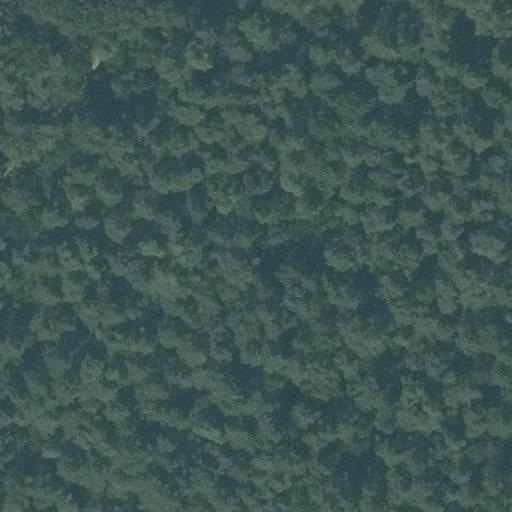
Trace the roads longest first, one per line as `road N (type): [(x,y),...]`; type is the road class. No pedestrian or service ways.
road 1 (track): [(136,0),(0,163)]
road 2 (track): [(511,16),(354,0)]
